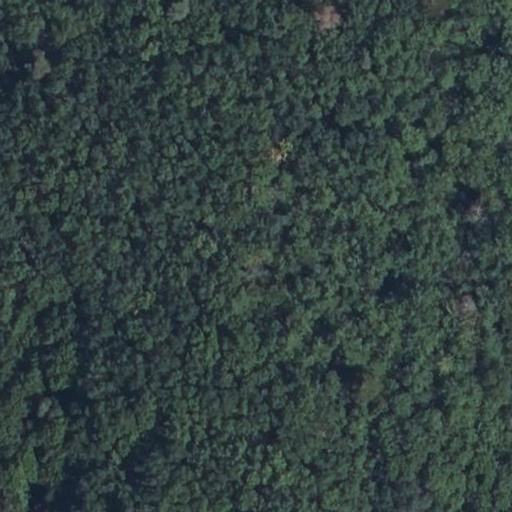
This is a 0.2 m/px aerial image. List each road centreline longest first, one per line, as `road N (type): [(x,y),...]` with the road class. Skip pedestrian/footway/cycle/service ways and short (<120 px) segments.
road 1 (track): [(511,378),(421,187),(417,93),(379,0)]
road 2 (track): [(280,511),(312,384),(421,187)]
